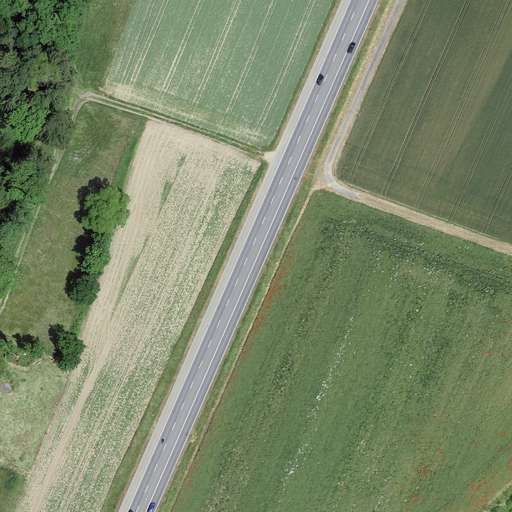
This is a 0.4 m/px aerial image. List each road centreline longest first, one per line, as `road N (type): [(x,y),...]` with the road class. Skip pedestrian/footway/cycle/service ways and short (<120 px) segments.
road 1 (primary): [(364,0),(141,511)]
road 2 (unclassified): [(404,0),(327,170)]
